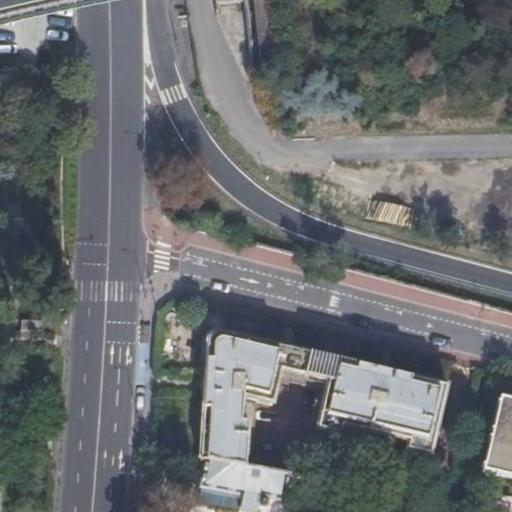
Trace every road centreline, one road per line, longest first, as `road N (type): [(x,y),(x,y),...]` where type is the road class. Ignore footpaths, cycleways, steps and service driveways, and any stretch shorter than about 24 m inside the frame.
road 1 (motorway): [(511,284),(324,232),(246,191),(183,113),(142,0)]
road 2 (residential): [(109,256),(159,259),(511,346)]
road 3 (primary): [(109,256),(109,0)]
road 4 (primary): [(89,511),(109,256)]
